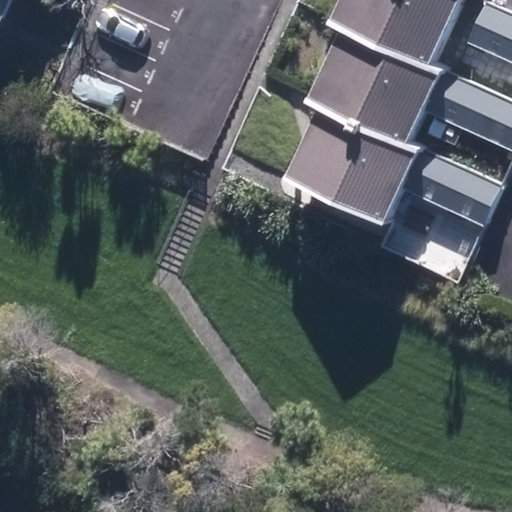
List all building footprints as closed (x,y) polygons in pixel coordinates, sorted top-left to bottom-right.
[(0,0),(0,22),(10,0),(0,0)] [(459,0),(337,0),(327,24),(336,28),(430,69),(459,0)] [(511,64),(511,15),(484,3),(466,44),(511,64)] [(421,109),(437,71),(430,69),(336,28),(303,102),(315,106),(405,146),(421,109)] [(511,103),(437,71),(421,109),(511,148),(511,103)] [(396,187),(412,149),(405,146),(315,106),(282,181),(380,223),(396,187)] [(484,224),(500,185),(412,149),(396,187),(484,224)]
